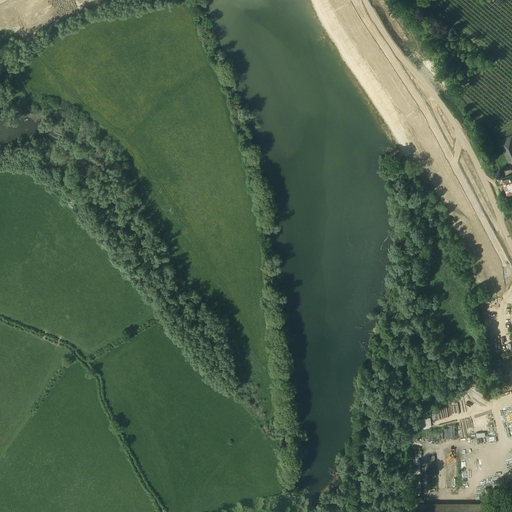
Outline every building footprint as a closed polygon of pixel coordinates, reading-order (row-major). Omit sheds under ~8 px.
[(511,171),(511,137),(511,135),(498,141),(511,171)] [(507,193),(511,192),(511,195),(511,175),(502,179),(504,184),(505,188),(505,187),(507,193)] [(455,437),(455,426),(444,426),(445,438),(455,437)] [(452,493),(459,493),(458,447),(448,447),(449,487),(452,486),(452,493)] [(490,511),(491,502),(418,503),(418,511),(490,511)]
